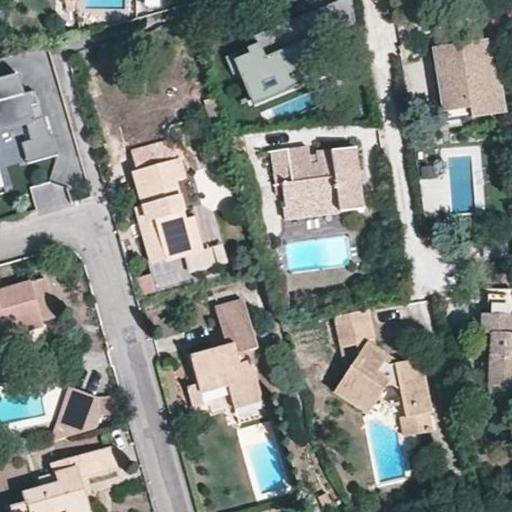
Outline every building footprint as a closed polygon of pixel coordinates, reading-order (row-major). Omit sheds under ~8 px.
[(437,56),(445,113),(470,110),(471,119),(503,114),(495,60),(488,62),(485,41),(441,48),(437,56)] [(471,119),(470,110),(445,113),(437,56),(441,48),(428,51),(440,124),(471,119)] [(32,120),(28,107),(34,105),(30,94),(33,93),(32,92),(21,95),(15,74),(0,78),(0,125),(16,121),(17,126),(24,124),(29,141),(20,144),(26,164),(57,155),(51,135),(47,136),(42,117),(38,119),(32,120)] [(233,78),(211,85),(218,109),(239,104),(233,78)] [(38,119),(34,105),(28,107),(32,120),(38,119)] [(0,130),(17,126),(16,121),(0,125),(0,130)] [(359,209),(352,149),(315,155),(315,157),(307,158),(306,150),(287,153),(287,151),(269,154),(275,187),(284,187),(285,210),(336,204),(337,213),(359,209)] [(143,207),(148,222),(154,220),(158,233),(165,260),(187,253),(185,242),(198,238),(194,219),(183,222),(175,183),(182,181),(176,161),(135,173),(143,207)] [(69,206),(62,178),(30,186),(38,214),(69,206)] [(154,220),(148,222),(143,207),(136,209),(144,237),(158,233),(154,220)] [(165,260),(158,233),(144,237),(146,245),(151,264),(165,260)] [(201,250),(198,238),(185,242),(187,253),(201,250)] [(54,317),(44,280),(0,291),(0,337),(22,332),(42,326),(41,321),(54,317)] [(511,295),(491,293),(488,319),(483,319),(481,340),(492,342),(484,398),(487,404),(492,408),(498,410),(504,408),(510,402),(511,394),(511,393),(511,295)] [(214,309),(224,346),(189,356),(196,384),(197,386),(225,380),(227,385),(233,409),(262,401),(248,353),(256,349),(243,302),(214,309)] [(333,316),(335,328),(370,321),(367,311),(333,316)] [(369,410),(377,400),(388,385),(399,392),(401,404),(403,419),(427,414),(431,414),(420,358),(396,363),(389,366),(384,355),(375,351),(370,321),(335,328),(340,348),(355,345),(358,356),(337,387),(369,410)] [(0,337),(0,343),(23,338),(22,332),(0,337)] [(389,366),(396,363),(384,355),(389,366)] [(227,385),(225,380),(197,386),(199,393),(227,385)] [(191,409),(201,406),(199,393),(197,386),(196,384),(185,387),(191,409)] [(337,388),(334,392),(366,415),(369,410),(337,387),(337,388)] [(50,443),(68,438),(68,388),(50,443)] [(96,400),(68,388),(68,438),(96,431),(97,422),(96,400)] [(113,416),(112,398),(96,400),(97,417),(113,416)] [(399,421),(402,436),(430,432),(427,414),(403,419),(399,421)] [(88,511),(79,480),(114,470),(108,448),(49,465),(52,476),(38,481),(40,491),(22,496),(24,504),(10,507),(10,511),(50,511),(62,509),(62,511),(88,511)]
